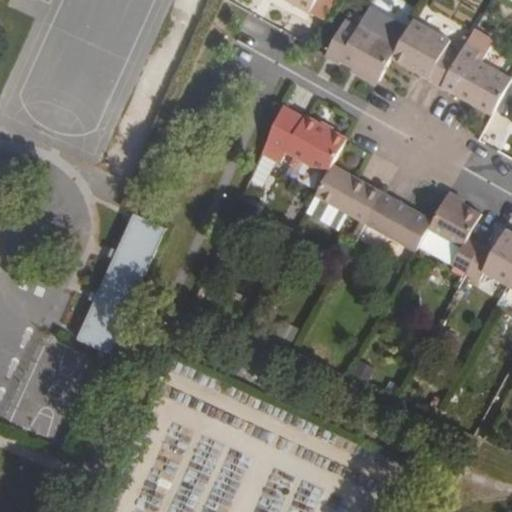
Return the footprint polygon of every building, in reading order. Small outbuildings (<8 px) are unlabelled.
[(315,0),(287,0),(309,12),(315,0)] [(360,28),(345,21),(325,56),(340,64),(343,59),(355,65),(381,81),(393,58),(400,46),(362,26),(360,28)] [(449,40),(414,21),(400,46),(393,58),(443,87),(461,55),(446,47),(449,40)] [(475,30),(461,55),(443,87),(494,115),(511,81),(511,78),(482,62),(494,41),(475,30)] [(355,65),(351,70),(378,86),(381,81),(355,65)] [(348,139),(307,117),(305,120),(284,107),(263,152),(285,164),(291,154),(328,175),(333,165),(348,139)] [(383,193),(333,165),(328,175),(317,194),(360,219),(350,237),(357,241),(367,223),(383,193)] [(434,222),(383,193),(367,223),(417,251),(430,228),(434,222)] [(481,214),(449,195),(434,222),(430,228),(460,246),(452,264),(467,273),(482,246),(468,238),(481,214)] [(168,229),(135,214),(79,338),(111,353),(168,229)] [(511,280),(511,231),(508,229),(494,253),(482,246),(467,273),(466,275),(478,281),(484,272),(510,285),(511,280)] [(357,241),(350,237),(345,247),(352,249),(357,241)]
